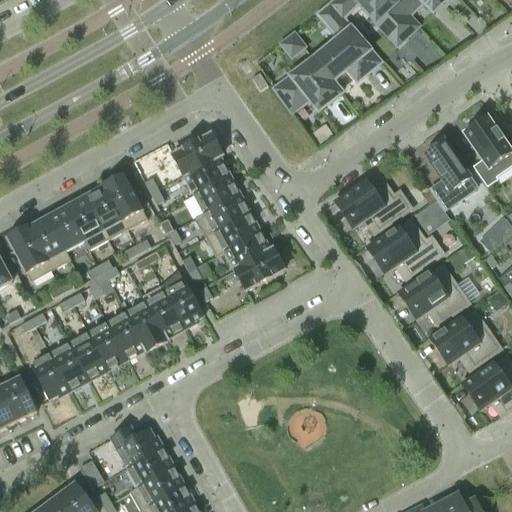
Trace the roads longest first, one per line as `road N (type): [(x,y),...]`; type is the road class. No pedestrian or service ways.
road 1 (residential): [(216,93),(0,209)]
road 2 (residential): [(479,65),(293,198)]
road 3 (residential): [(167,396),(354,296)]
road 4 (secondary): [(0,141),(180,39)]
road 5 (residential): [(354,296),(469,461)]
road 6 (secondary): [(163,10),(0,103)]
road 7 (residential): [(0,479),(167,396)]
road 8 (residential): [(234,511),(167,396)]
road 9 (residential): [(216,93),(293,198)]
